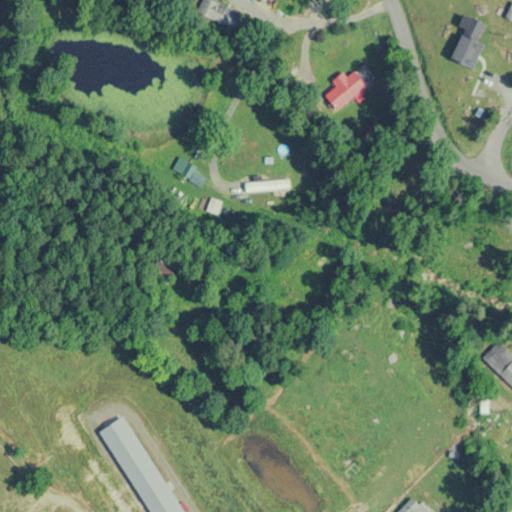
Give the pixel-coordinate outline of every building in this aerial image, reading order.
[(227,27),(234,12),(209,0),(202,0),(196,11),(227,27)] [(477,21),(461,21),(460,46),(476,46),(477,21)] [(333,112),(367,86),(352,67),(331,83),(335,88),(322,97),(333,112)] [(166,286),(176,268),(158,258),(148,276),(166,286)] [(511,356),(497,342),(481,358),(511,388),(511,356)] [(181,511),(123,415),(99,430),(148,511),(181,511)] [(426,511),(412,497),(396,511),(426,511)]
